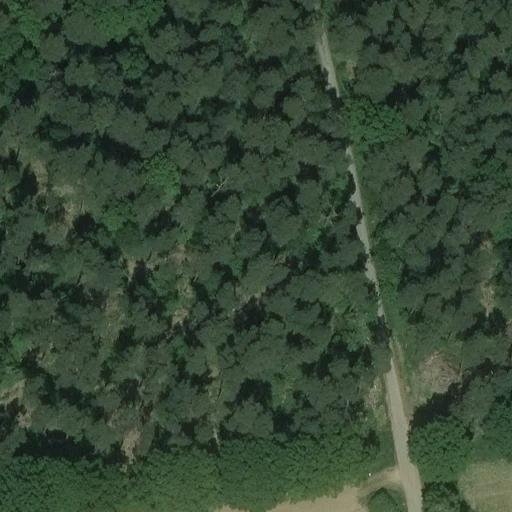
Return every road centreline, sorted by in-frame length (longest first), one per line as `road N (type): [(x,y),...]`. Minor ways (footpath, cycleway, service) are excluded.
road 1 (unclassified): [(412,511),(316,0)]
road 2 (track): [(393,428),(511,411)]
